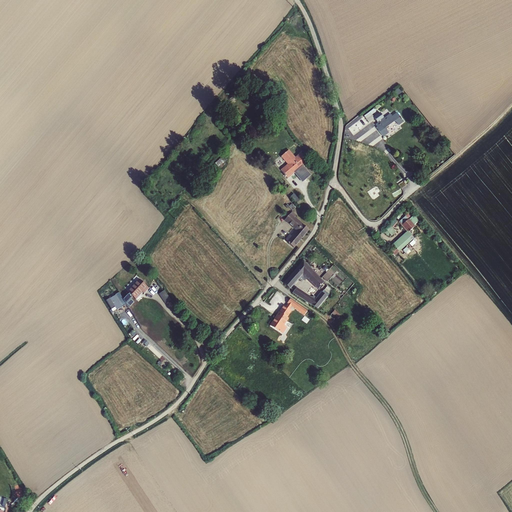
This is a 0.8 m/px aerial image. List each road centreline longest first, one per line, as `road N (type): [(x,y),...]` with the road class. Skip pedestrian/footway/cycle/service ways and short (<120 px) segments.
road 1 (unclassified): [(28,511),(64,477),(180,400),(305,244),(330,183)]
road 2 (track): [(330,183),(340,123),(297,0)]
